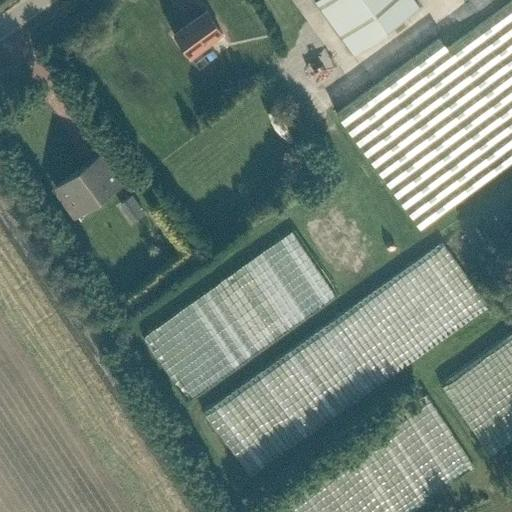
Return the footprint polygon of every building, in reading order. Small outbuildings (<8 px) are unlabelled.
[(412,0),(312,0),(352,53),(417,6),(412,0)] [(511,0),(446,47),(439,37),(337,113),(421,225),(511,158),(511,0)] [(192,9),(168,26),(184,49),(216,26),(200,3),(192,9)] [(83,164),(51,188),(69,213),(101,190),(104,194),(118,183),(101,158),(86,168),(83,164)] [(161,278),(182,263),(194,255),(187,246),(155,269),(161,278)]
